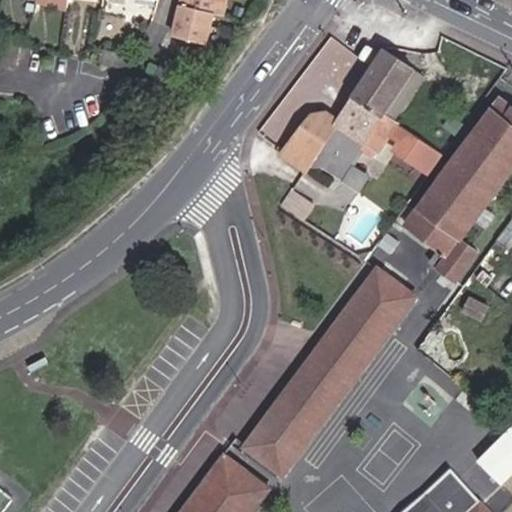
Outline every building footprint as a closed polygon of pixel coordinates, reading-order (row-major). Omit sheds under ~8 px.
[(130,0),(102,0),(100,13),(128,18),(130,0)] [(181,0),(178,16),(215,25),(218,26),(224,0),(181,0)] [(211,41),(215,25),(178,16),(174,33),(211,41)] [(373,66),(379,56),(367,47),(360,58),(373,66)] [(131,57),(99,49),(96,61),(129,71),(131,57)] [(412,70),(383,51),(380,56),(373,66),(336,123),(312,160),(318,165),(338,179),(347,166),(359,149),(369,157),(375,149),(379,151),(390,134),(401,141),(396,149),(430,171),(431,170),(431,171),(442,157),(382,115),(412,70)] [(167,91),(177,69),(180,65),(165,57),(152,83),(167,91)] [(189,76),(177,69),(167,91),(178,97),(189,76)] [(511,106),(499,97),(404,226),(437,250),(430,262),(456,281),(476,253),(460,240),(511,168),(511,106)] [(147,105),(164,113),(168,106),(150,98),(147,105)] [(312,160),(336,123),(322,113),(312,115),(285,156),(306,170),(308,166),(312,160)] [(457,135),(466,123),(456,116),(447,128),(457,135)] [(318,165),(312,160),(308,166),(315,171),(318,165)] [(347,166),(338,179),(357,192),(366,180),(347,166)] [(301,222),(311,206),(291,193),(280,208),(301,222)] [(377,270),(245,447),(282,474),(414,297),(377,270)] [(487,287),(493,279),(482,271),(476,279),(487,287)] [(481,321),(487,308),(469,299),(462,312),(481,321)] [(429,366),(400,402),(425,422),(454,387),(429,366)] [(500,483),(511,471),(511,426),(478,461),(500,483)] [(184,511),(251,511),(267,490),(225,458),(184,511)] [(469,511),(474,508),(452,483),(419,511),(469,511)] [(474,508),(469,511),(488,511),(480,502),(474,508)]
